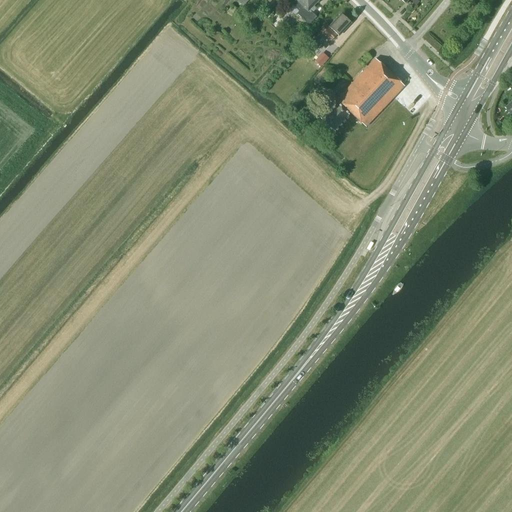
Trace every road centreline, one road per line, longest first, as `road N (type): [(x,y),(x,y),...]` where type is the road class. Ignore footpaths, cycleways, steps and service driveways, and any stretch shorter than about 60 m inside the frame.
road 1 (primary): [(181,511),(357,293),(460,118)]
road 2 (tertiary): [(460,118),(359,0)]
